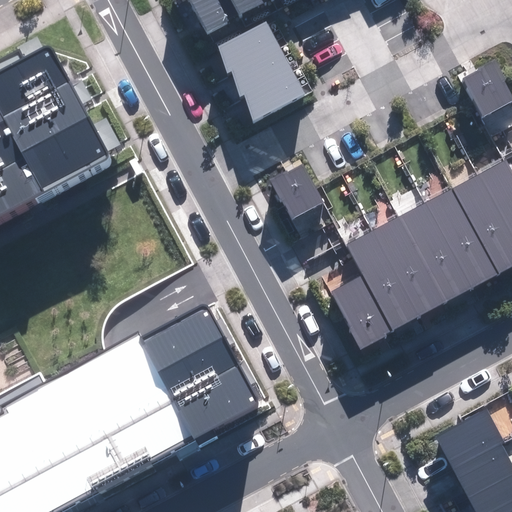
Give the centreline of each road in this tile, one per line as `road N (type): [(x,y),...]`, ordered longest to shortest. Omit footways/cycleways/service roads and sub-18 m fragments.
road 1 (residential): [(493,24),(206,178)]
road 2 (residential): [(206,178),(336,417)]
road 3 (residential): [(111,0),(206,178)]
road 4 (residential): [(161,511),(336,417)]
road 5 (residential): [(336,417),(511,325)]
